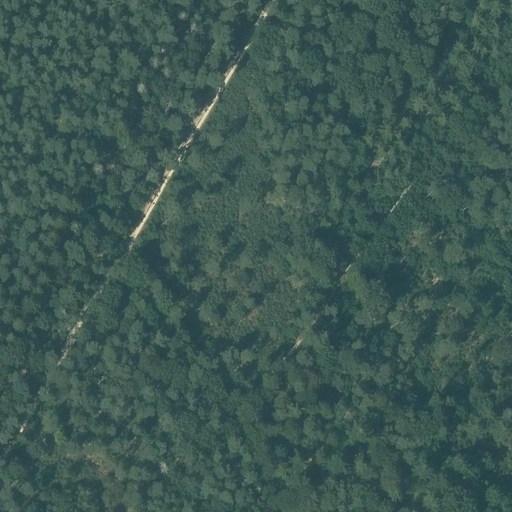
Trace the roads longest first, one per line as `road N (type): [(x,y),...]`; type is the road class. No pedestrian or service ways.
road 1 (unknown): [(0,433),(266,0)]
road 2 (track): [(199,0),(0,329)]
road 3 (track): [(511,355),(302,508)]
road 4 (track): [(239,410),(125,252)]
road 5 (track): [(239,410),(303,511)]
